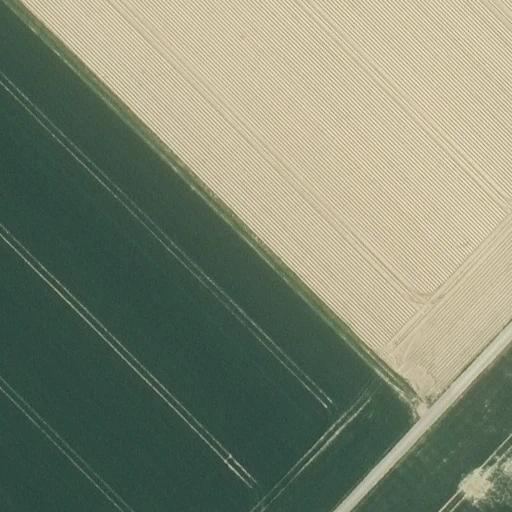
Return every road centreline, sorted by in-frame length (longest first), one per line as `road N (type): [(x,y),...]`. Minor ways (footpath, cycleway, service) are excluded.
road 1 (track): [(429,420),(15,0)]
road 2 (track): [(511,332),(343,511)]
